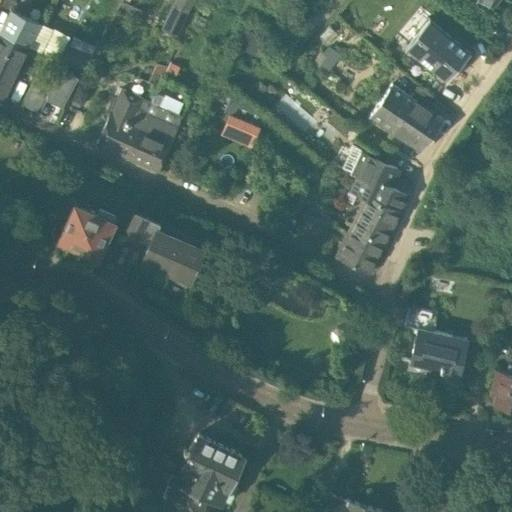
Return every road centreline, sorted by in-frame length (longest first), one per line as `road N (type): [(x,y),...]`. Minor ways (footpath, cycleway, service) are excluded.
road 1 (residential): [(382,285),(0,109)]
road 2 (tertiary): [(362,426),(282,407),(230,383),(106,301),(0,263)]
road 3 (residential): [(382,285),(439,155),(511,48)]
road 4 (tertiary): [(511,451),(362,426)]
road 5 (residential): [(362,426),(390,318),(382,285)]
